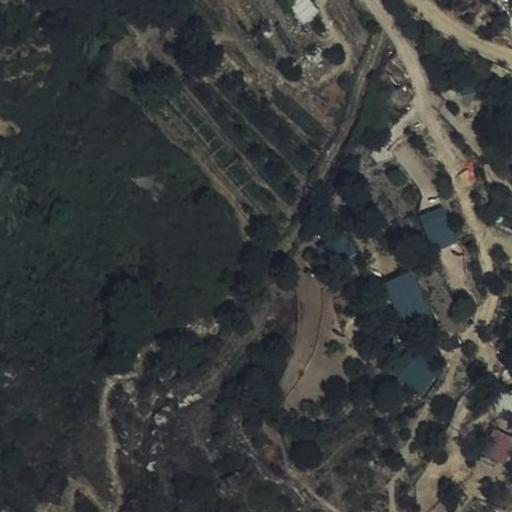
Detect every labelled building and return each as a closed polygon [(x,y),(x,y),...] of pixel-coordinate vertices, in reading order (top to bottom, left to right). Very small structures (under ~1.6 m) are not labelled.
[(134,169),(124,179),(127,184),(143,203),(148,210),(166,194),(149,173),(141,163),(134,169)] [(435,246),(457,240),(447,206),(425,213),(435,246)] [(412,268),(386,281),(408,327),(435,314),(412,268)] [(393,374),(427,392),(441,367),(407,348),(393,374)] [(507,458),(511,446),(511,436),(504,433),(496,454),(507,458)]
